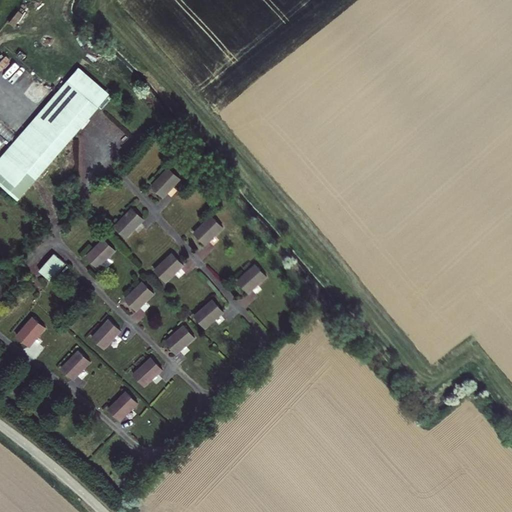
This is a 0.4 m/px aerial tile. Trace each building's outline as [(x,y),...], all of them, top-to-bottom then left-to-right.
[(69,78),(0,157),(0,181),(18,197),(99,105),(69,78)] [(181,176),(169,165),(152,183),(164,194),(181,176)] [(143,217),(132,206),(115,224),(127,235),(143,217)] [(212,213),(194,230),(206,241),(223,224),(212,213)] [(105,239),(88,256),(100,268),(117,250),(105,239)] [(173,250),(155,267),(166,279),(184,262),(173,250)] [(52,254),(37,271),(48,281),(63,264),(52,254)] [(256,261),(238,278),(249,290),(267,273),(256,261)] [(143,279),(126,296),(137,308),(154,291),(143,279)] [(214,297),(195,313),(206,325),(224,309),(214,297)] [(110,320),(93,338),(105,349),(122,331),(110,320)] [(184,323),(166,339),(177,351),(195,335),(184,323)] [(63,369),(75,380),(92,362),(80,351),(63,369)] [(152,358),(134,375),(145,387),(163,370),(152,358)] [(126,392),(110,410),(122,421),(138,402),(126,392)]
